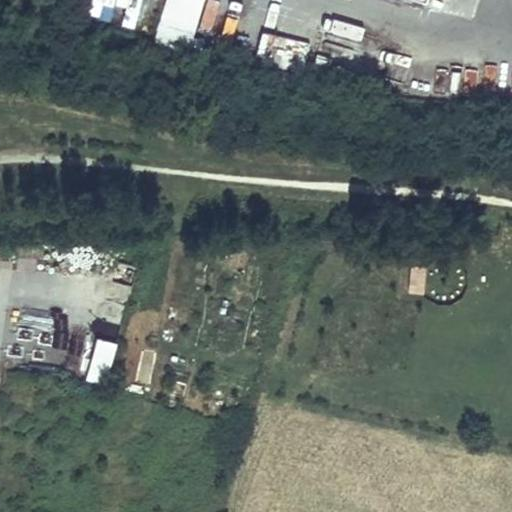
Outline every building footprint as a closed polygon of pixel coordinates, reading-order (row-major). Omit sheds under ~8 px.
[(132,27),(139,0),(125,0),(119,24),(132,27)] [(163,0),(153,34),(190,45),(202,0),(163,0)] [(258,65),(305,67),(307,38),(259,36),(258,65)] [(422,294),(425,266),(409,264),(406,292),(422,294)] [(39,308),(16,306),(15,324),(38,326),(39,308)] [(109,375),(113,340),(91,337),(88,373),(109,375)]
